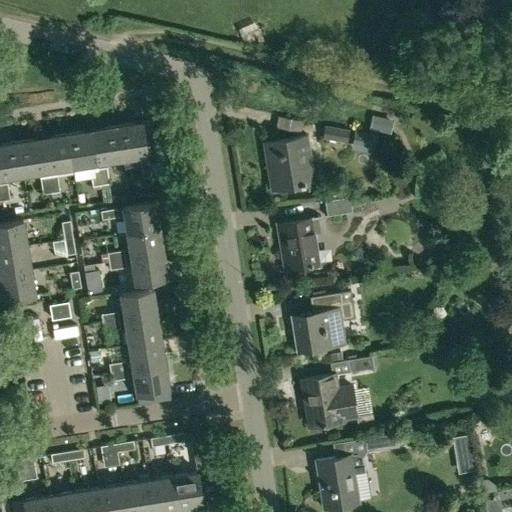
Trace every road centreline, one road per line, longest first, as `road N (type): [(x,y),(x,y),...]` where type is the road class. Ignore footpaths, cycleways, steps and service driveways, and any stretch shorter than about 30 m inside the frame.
road 1 (residential): [(253,401),(196,82),(181,68),(0,27)]
road 2 (residential): [(0,439),(253,401)]
